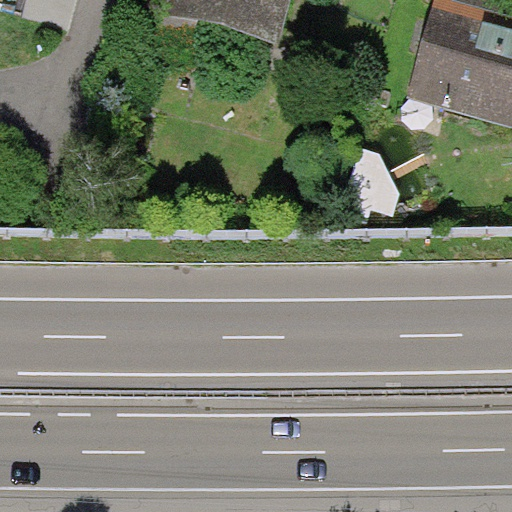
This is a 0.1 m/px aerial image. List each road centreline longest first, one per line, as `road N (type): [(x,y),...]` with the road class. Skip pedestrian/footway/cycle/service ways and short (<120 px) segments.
road 1 (motorway): [(511,330),(0,333)]
road 2 (motorway): [(0,449),(511,446)]
